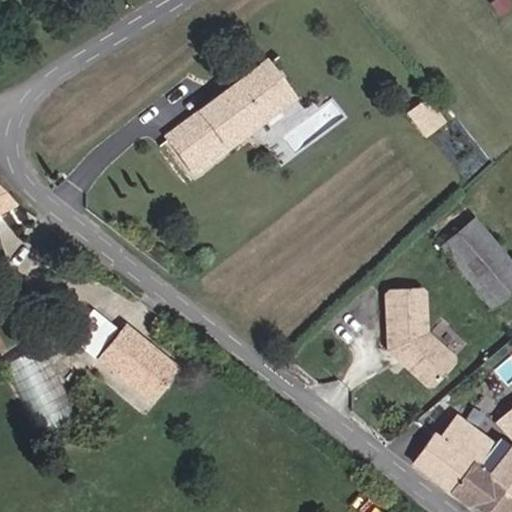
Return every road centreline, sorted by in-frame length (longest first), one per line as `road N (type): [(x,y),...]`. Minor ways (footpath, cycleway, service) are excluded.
road 1 (unclassified): [(459,511),(59,212),(0,148)]
road 2 (unclassified): [(0,118),(5,107),(173,0)]
